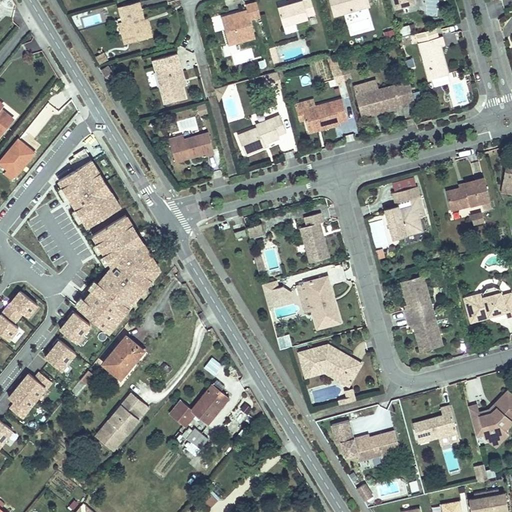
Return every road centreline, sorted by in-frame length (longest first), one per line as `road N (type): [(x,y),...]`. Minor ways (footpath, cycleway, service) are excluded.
road 1 (tertiary): [(169,228),(342,511)]
road 2 (residential): [(337,177),(390,367),(411,378),(511,350)]
road 3 (residential): [(332,161),(160,213)]
road 4 (residential): [(169,228),(337,177)]
road 5 (residential): [(495,115),(332,161)]
road 6 (residential): [(337,177),(499,132)]
road 7 (residential): [(97,110),(0,233)]
road 8 (tertiary): [(30,0),(97,110)]
road 9 (tertiary): [(97,110),(160,213)]
